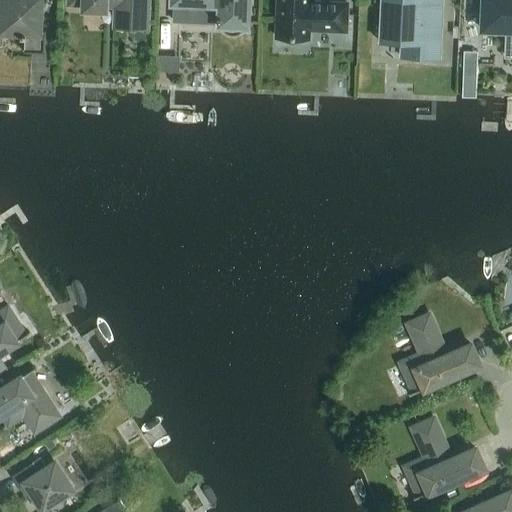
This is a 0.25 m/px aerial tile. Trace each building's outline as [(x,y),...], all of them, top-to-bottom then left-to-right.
[(0,0),(0,35),(25,37),(24,52),(45,53),(46,31),(39,30),(39,21),(48,0),(0,0)] [(70,0),(70,4),(85,4),(84,9),(106,10),(107,5),(117,6),(116,20),(148,22),(148,0),(70,0)] [(174,0),(174,1),(214,3),(214,1),(222,2),(221,16),(218,16),(218,22),(221,22),(221,24),(222,26),(222,28),(223,30),(225,31),(226,32),(228,33),(230,34),(232,35),(234,35),(236,35),(238,35),(240,34),(241,33),(243,32),(244,30),(245,29),(246,27),(247,25),(247,23),(248,0),(174,0)] [(278,0),(277,37),(310,38),(310,30),(347,31),(348,3),(319,2),(319,4),(311,4),(311,0),(278,0)] [(375,0),(375,2),(384,2),(382,42),(383,42),(384,37),(404,38),(403,58),(440,60),(442,3),(423,2),(422,0),(375,0)] [(511,0),(483,0),(484,5),(483,30),(493,30),(508,31),(507,57),(511,56),(511,0)] [(477,96),(478,54),(464,53),(463,96),(477,96)] [(170,72),(171,56),(158,56),(158,72),(170,72)] [(0,352),(30,333),(29,332),(25,335),(8,309),(0,313),(0,352)] [(410,393),(411,395),(480,364),(472,344),(445,356),(442,347),(443,346),(430,315),(410,324),(423,354),(403,363),(415,391),(410,393)] [(0,379),(0,416),(5,413),(10,421),(5,424),(6,425),(24,413),(35,430),(58,416),(30,373),(34,370),(34,368),(5,387),(0,379)] [(414,497),(415,499),(485,468),(476,448),(450,459),(446,451),(448,450),(434,419),(415,428),(428,457),(407,467),(420,495),(414,497)] [(50,437),(43,442),(48,450),(55,445),(50,437)] [(15,446),(0,456),(6,465),(21,454),(15,446)] [(34,463),(13,476),(20,487),(27,482),(44,508),(72,489),(56,463),(47,468),(41,458),(34,463)] [(511,511),(511,491),(463,511),(511,511)] [(125,511),(126,511),(127,511),(128,511),(120,500),(101,511),(125,511)]
